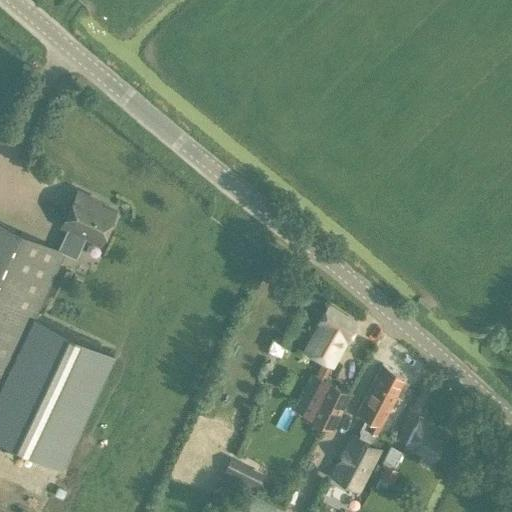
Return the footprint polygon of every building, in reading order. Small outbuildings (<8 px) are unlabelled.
[(58,248),(64,251),(76,257),(85,236),(99,242),(114,210),(91,199),(93,197),(78,190),(63,222),(69,224),(58,248)] [(0,437),(61,466),(114,353),(34,316),(64,251),(58,248),(0,221),(0,437)] [(347,339),(357,322),(328,304),(318,321),(320,322),(305,349),(323,358),(314,375),(313,374),(295,410),(332,428),(349,392),(323,379),(331,362),(332,363),(345,338),(347,339)] [(397,392),(396,394),(403,397),(410,384),(403,380),(406,375),(383,363),(374,380),(397,392)] [(397,392),(374,380),(357,412),(371,419),(367,427),(376,432),(396,394),(397,392)] [(429,467),(448,431),(420,416),(405,444),(422,453),(418,461),(429,467)] [(358,488),(379,447),(352,433),(331,474),(358,488)] [(384,464),(379,475),(392,482),(398,471),(393,469),(402,451),(391,445),(382,462),(384,463),(384,464)] [(262,476),(239,466),(242,460),(231,455),(224,471),(257,487),(262,476)] [(0,484),(0,501),(23,511),(39,511),(43,504),(0,484)] [(274,511),(278,504),(242,486),(229,511),(274,511)]
